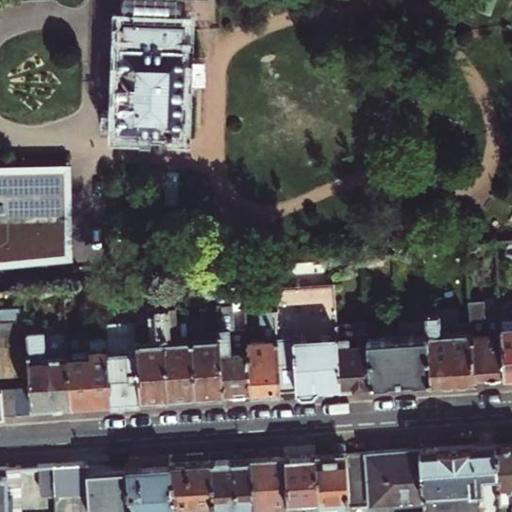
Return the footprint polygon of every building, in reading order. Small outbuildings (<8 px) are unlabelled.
[(123,12),(180,15),(180,4),(180,0),(122,0),(123,4),(123,12)] [(120,124),(183,125),(184,15),(180,15),(123,12),(122,66),(120,124)] [(0,265),(74,259),(71,162),(0,162),(0,265)] [(504,373),(501,319),(500,315),(485,316),(484,300),(478,300),(476,264),(481,263),(479,240),(466,241),(471,330),(473,375),(487,374),(504,373)] [(218,301),(223,391),(238,390),(250,389),(246,340),(246,325),(235,326),(232,289),(229,289),(228,279),(217,280),(218,301)] [(290,286),(297,386),(320,385),(340,384),(336,319),(334,283),(290,286)] [(297,386),(290,286),(274,287),(274,292),(280,387),(288,387),(297,386)] [(261,339),(246,340),(250,389),(264,388),(280,387),(274,292),(258,293),(261,339)] [(0,316),(26,315),(25,301),(0,302),(0,316)] [(209,392),(223,391),(218,301),(203,302),(204,315),(191,316),(196,392),(209,392)] [(196,392),(191,316),(177,316),(176,304),(162,305),(168,394),(183,393),(196,392)] [(136,318),(141,396),(156,395),(168,394),(162,305),(148,306),(149,318),(136,318)] [(426,311),(427,330),(430,378),(452,376),(473,375),(471,330),(438,332),(437,311),(426,311)] [(107,338),(110,398),(124,397),(141,396),(136,318),(136,314),(106,317),(107,338)] [(26,315),(0,316),(0,415),(32,414),(31,403),(31,387),(0,388),(0,345),(28,343),(27,329),(26,315)] [(358,382),(371,382),(368,333),(368,328),(352,328),(351,318),(336,319),(340,384),(358,382)] [(511,318),(501,319),(504,373),(511,372),(511,318)] [(71,400),(68,352),(44,354),(42,328),(27,329),(28,343),(31,387),(31,403),(52,401),(71,400)] [(427,330),(368,333),(371,382),(404,379),(430,378),(427,330)] [(90,351),(68,352),(71,400),(91,399),(110,398),(107,338),(90,339),(90,351)] [(498,474),(501,506),(510,505),(510,511),(511,511),(511,441),(504,442),(495,443),(498,474)] [(495,443),(481,444),(483,475),(498,474),(495,443)] [(452,446),(420,448),(425,500),(425,511),(466,511),(474,511),(479,508),(478,490),(484,490),(483,475),(481,444),(452,446)] [(385,450),(346,453),(350,502),(350,511),(371,511),(371,503),(425,500),(420,448),(385,450)] [(350,502),(346,453),(329,454),(316,454),(320,504),(320,505),(350,502)] [(299,455),(285,456),(289,506),(320,504),(316,454),(299,455)] [(269,457),(251,458),(254,508),(255,508),(289,506),(285,456),(269,457)] [(254,508),(251,458),(230,460),(211,461),(215,511),(254,508)] [(0,511),(91,511),(88,463),(87,459),(55,461),(47,462),(41,462),(43,489),(47,494),(57,493),(58,511),(23,511),(20,463),(0,464),(0,511)] [(191,462),(171,463),(174,511),(214,511),(215,511),(211,461),(191,462)] [(91,511),(131,511),(127,466),(111,467),(105,467),(105,465),(88,463),(91,511)] [(127,466),(131,511),(174,511),(171,463),(151,464),(127,466)]
